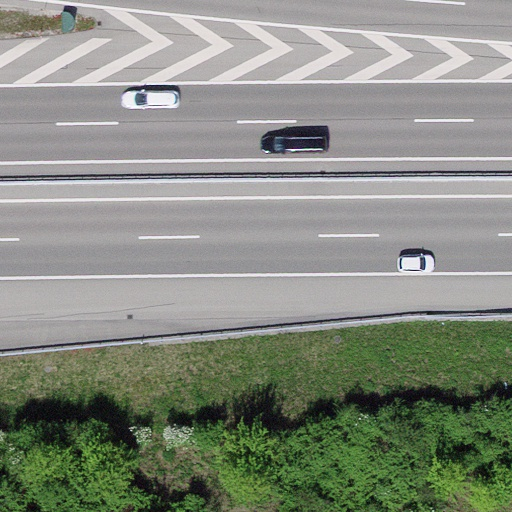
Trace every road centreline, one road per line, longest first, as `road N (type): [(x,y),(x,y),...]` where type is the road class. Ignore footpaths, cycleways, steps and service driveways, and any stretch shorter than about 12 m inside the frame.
road 1 (motorway): [(511,119),(0,124)]
road 2 (motorway): [(0,239),(511,234)]
